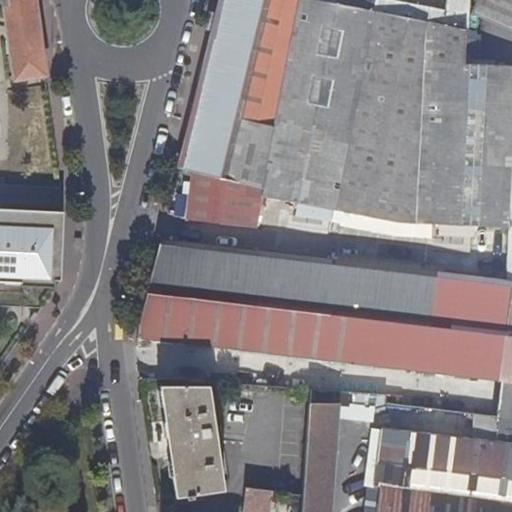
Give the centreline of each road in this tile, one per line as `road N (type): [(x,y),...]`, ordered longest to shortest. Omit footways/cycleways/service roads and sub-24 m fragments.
road 1 (residential): [(96,290),(173,23)]
road 2 (residential): [(78,37),(98,209),(96,290)]
road 3 (residential): [(135,511),(120,371),(96,290)]
road 4 (residential): [(0,433),(96,290)]
road 5 (residential): [(78,37),(104,58),(139,59),(173,23)]
